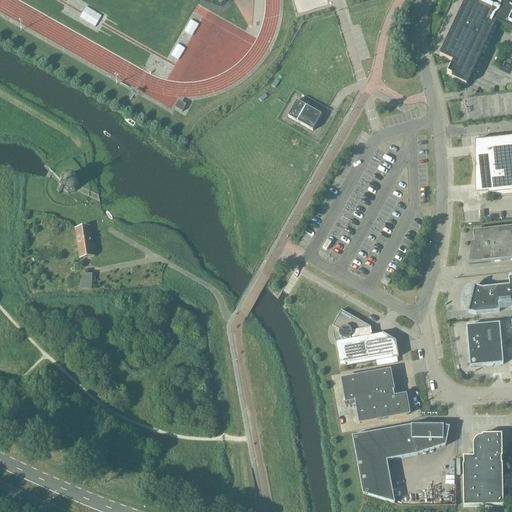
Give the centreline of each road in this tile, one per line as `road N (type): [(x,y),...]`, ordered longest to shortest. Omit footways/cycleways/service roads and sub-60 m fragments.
road 1 (unclassified): [(422,319),(442,214),(441,132),(416,31),(423,0)]
road 2 (unclassified): [(511,392),(462,395),(437,382),(422,319)]
road 3 (unclassified): [(422,319),(300,254)]
road 4 (trunk): [(121,511),(0,459)]
